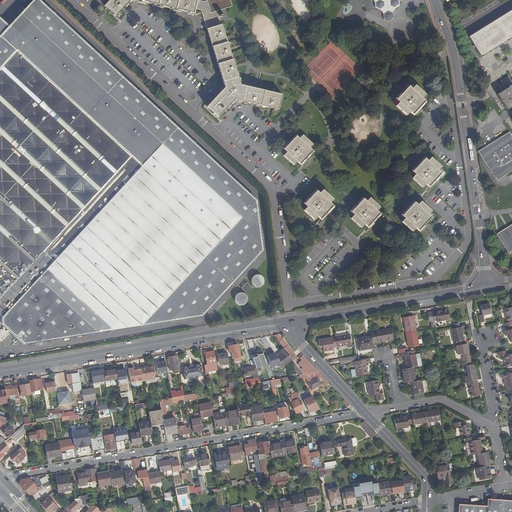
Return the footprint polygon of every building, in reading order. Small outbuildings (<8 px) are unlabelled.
[(2,317),(3,325),(25,345),(203,317),(263,251),(258,201),(148,99),(40,0),(34,0),(10,26),(0,36),(0,307),(6,313),(2,317)] [(194,8),(196,9),(198,0),(197,0),(108,0),(104,5),(116,15),(130,0),(139,0),(193,12),(194,8)] [(198,0),(196,9),(201,10),(224,87),(206,107),(218,117),(234,99),(278,109),(282,94),(240,85),(222,25),(221,25),(217,11),(232,6),(229,0),(206,0),(207,2),(198,0)] [(373,0),(375,2),(375,7),(380,10),(383,14),(384,19),(389,22),(394,18),(393,13),(395,7),(400,5),(398,0),(373,0)] [(511,10),(469,36),(482,56),(511,37),(511,10)] [(0,36),(10,26),(0,17),(0,36)] [(506,90),(498,95),(508,110),(511,107),(511,81),(509,77),(501,82),(506,90)] [(412,89),(422,98),(426,95),(416,85),(412,89)] [(400,102),(410,111),(411,113),(413,114),(425,101),(422,98),(412,89),(409,86),(397,99),(400,102)] [(410,111),(400,102),(396,105),(406,115),(410,111)] [(511,136),(510,133),(479,153),(497,181),(511,171),(511,136)] [(286,152),(284,155),(294,165),(297,161),(300,164),(313,151),(310,148),(313,145),(303,135),(299,139),(296,136),(283,149),(286,152)] [(441,173),(438,170),(442,167),(432,157),(428,161),(425,158),(413,171),(416,174),(412,178),(422,187),(426,183),(428,185),(429,187),(434,181),(441,173)] [(309,198),(305,203),(308,206),(304,210),(314,220),(318,216),(321,219),(325,214),(333,205),(330,203),(333,199),(323,190),(320,193),(317,190),(309,198)] [(356,206),(352,211),(355,214),(351,218),(361,228),(365,224),(368,227),(375,220),(381,214),(377,211),(380,207),(370,198),(367,201),(364,198),(356,206)] [(415,202),(403,215),(406,218),(402,222),(412,231),(416,227),(419,230),(431,217),(428,214),(431,211),(421,201),(418,205),(415,202)] [(511,225),(498,234),(509,253),(511,251),(511,225)] [(264,284),(264,282),(264,281),(264,280),(263,279),(263,278),(262,277),(261,276),(260,275),(258,275),(257,275),(256,275),(255,276),(253,277),(252,278),(252,279),(251,280),(251,282),(251,283),(252,284),(252,285),(253,286),(254,287),(255,288),(257,288),(258,288),(259,288),(260,287),(261,287),(262,286),(263,285),(264,284)] [(247,282),(241,288),(247,294),(253,288),(247,282)] [(235,296),(235,298),(235,299),(235,300),(235,301),(235,302),(236,303),(237,304),(238,305),(239,305),(241,306),(243,306),(244,305),(245,305),(246,304),(247,303),(247,301),(247,300),(247,299),(247,298),(247,296),(246,295),(245,294),(244,294),(243,293),(242,293),(241,293),(239,293),(238,294),(237,294),(236,295),(235,296)] [(483,315),(479,316),(481,323),(485,322),(484,315),(492,314),(490,304),(481,306),(483,315)] [(447,310),(432,312),(434,321),(437,321),(437,322),(449,320),(447,310)] [(403,318),(406,332),(416,331),(414,316),(403,318)] [(452,328),(451,329),(454,342),(456,342),(457,345),(465,344),(461,326),(459,327),(452,328)] [(391,329),(370,333),(371,336),(372,343),(393,340),(391,329)] [(419,346),(416,331),(406,332),(408,348),(419,346)] [(349,335),(335,337),(337,347),(348,345),(348,348),(352,347),(349,335)] [(359,351),(373,349),(372,343),(371,336),(357,339),(359,351)] [(333,348),(337,347),(335,337),(318,340),(319,346),(323,346),(324,352),(334,350),(333,348)] [(269,343),(268,342),(265,344),(272,355),(275,353),(274,351),(269,343)] [(457,345),(456,345),(458,354),(463,353),(463,357),(462,358),(462,361),(470,360),(467,343),(465,344),(457,345)] [(235,358),(241,357),(239,345),(228,347),(230,353),(234,352),(235,358)] [(284,348),(291,358),(295,355),(288,346),(284,348)] [(295,362),(291,358),(284,348),(280,351),(284,355),(278,359),(284,369),(287,367),(285,364),(289,361),(294,367),(297,365),(295,362)] [(207,365),(204,366),(206,372),(218,370),(214,351),(205,353),(207,365)] [(319,372),(299,351),(296,354),(301,360),(300,362),(297,360),(295,362),(297,365),(303,372),(305,374),(319,372)] [(408,352),(399,354),(400,358),(405,357),(407,369),(413,368),(417,367),(416,360),(421,359),(420,354),(415,355),(414,351),(408,352)] [(504,351),(498,352),(499,357),(504,356),(506,367),(511,365),(511,354),(507,356),(506,351),(504,351)] [(224,365),(229,364),(227,353),(218,355),(220,364),(224,364),(224,365)] [(270,364),(267,355),(258,358),(261,367),(270,364)] [(180,372),(179,368),(177,356),(168,358),(168,359),(167,359),(168,362),(169,362),(170,370),(174,370),(174,373),(180,372)] [(358,362),(351,363),(352,366),(354,366),(355,369),(351,370),(352,378),(368,375),(366,364),(370,363),(370,360),(358,362)] [(462,361),(461,362),(462,366),(466,365),(468,375),(464,376),(465,381),(467,381),(477,379),(473,363),(471,363),(470,360),(462,361)] [(158,374),(167,372),(165,361),(156,363),(158,374)] [(254,380),(245,382),(246,385),(258,383),(260,382),(254,361),(251,362),(252,368),(245,369),(246,376),(253,375),(254,380)] [(192,368),(194,377),(198,377),(203,376),(201,365),(195,366),(195,367),(192,368)] [(142,369),(144,380),(148,380),(156,378),(154,367),(147,368),(146,367),(142,368),(142,369)] [(190,378),(194,377),(192,368),(189,368),(189,367),(182,368),(183,373),(184,379),(190,378)] [(129,369),(131,382),(144,380),(142,369),(134,370),(134,368),(129,369)] [(407,369),(402,370),(404,384),(408,383),(416,382),(413,368),(407,369)] [(125,369),(116,371),(118,379),(118,380),(126,379),(125,369)] [(104,370),(91,372),(93,383),(105,381),(104,372),(104,370)] [(104,372),(105,381),(118,379),(116,371),(116,370),(104,372)] [(300,375),(302,380),(306,379),(308,382),(307,383),(311,390),(322,384),(318,378),(322,378),(325,382),(326,382),(331,387),(332,386),(319,372),(305,374),(300,375)] [(504,378),(505,381),(506,386),(507,391),(511,389),(511,372),(500,375),(501,379),(504,378)] [(74,393),(82,391),(78,373),(60,376),(62,387),(67,387),(67,384),(72,384),(74,393)] [(181,375),(182,383),(191,381),(190,381),(190,378),(184,379),(183,373),(181,375)] [(42,379),(29,381),(31,392),(43,390),(42,379)] [(477,379),(467,381),(470,395),(479,393),(477,379)] [(378,401),(383,400),(382,393),(380,394),(377,381),(367,383),(369,396),(376,394),(378,401)] [(416,382),(408,383),(408,387),(410,387),(412,386),(413,390),(414,394),(423,393),(423,392),(421,381),(416,382)] [(56,391),(55,382),(46,384),(47,392),(56,391)] [(29,384),(20,386),(22,396),(31,395),(29,384)] [(5,390),(7,399),(10,399),(11,404),(17,403),(17,404),(18,404),(18,405),(21,405),(18,389),(14,389),(14,386),(9,387),(9,388),(5,388),(5,390)] [(94,388),(82,391),(83,401),(96,399),(94,388)] [(289,398),(291,403),(297,414),(305,410),(300,399),(296,392),(291,394),(292,397),(289,398)] [(308,413),(318,410),(313,395),(303,399),(308,413)] [(213,415),(211,403),(199,406),(201,417),(213,415)] [(237,410),(238,417),(245,415),(246,417),(251,416),(250,408),(249,404),(237,407),(237,410)] [(252,422),(264,420),(264,414),(262,406),(250,408),(251,416),(252,422)] [(123,407),(110,409),(111,412),(112,421),(118,420),(117,414),(124,412),(123,407)] [(287,407),(278,409),(279,418),(289,416),(287,407)] [(60,414),(60,410),(47,412),(49,420),(55,419),(61,418),(60,414)] [(228,427),(240,425),(238,417),(237,410),(225,412),(227,425),(228,427)] [(149,413),(151,421),(151,424),(160,422),(160,424),(164,423),(163,420),(163,418),(161,411),(149,413)] [(427,423),(440,420),(439,411),(425,413),(427,423)] [(213,415),(215,427),(227,425),(225,412),(213,415)] [(269,423),(277,421),(276,412),(264,414),(264,420),(265,426),(269,425),(269,423)] [(427,423),(425,413),(411,415),(413,424),(413,425),(427,423)] [(411,415),(399,417),(399,418),(394,419),(396,430),(408,427),(408,425),(413,424),(411,415)] [(163,420),(164,423),(166,434),(173,433),(173,434),(178,433),(175,418),(163,420)] [(203,430),(201,418),(192,420),(194,432),(203,430)] [(140,432),(141,436),(153,434),(151,424),(151,421),(139,423),(140,432)] [(379,437),(365,422),(360,425),(371,438),(374,435),(376,438),(379,437)] [(466,434),(467,438),(470,438),(468,425),(463,426),(462,422),(453,423),(454,427),(459,426),(460,435),(466,434)] [(11,437),(16,442),(26,433),(25,427),(24,425),(21,428),(16,432),(11,437)] [(11,437),(16,432),(9,426),(2,432),(9,439),(11,437)] [(180,435),(191,433),(190,428),(186,428),(185,426),(179,427),(180,435)] [(129,441),(127,429),(114,431),(116,442),(124,441),(124,442),(129,441)] [(37,439),(44,438),(43,437),(42,431),(42,430),(36,431),(36,432),(29,433),(30,439),(37,438),(37,439)] [(129,445),(142,443),(141,436),(140,432),(128,434),(129,445)] [(485,440),(484,435),(475,437),(470,438),(467,438),(466,438),(466,442),(468,442),(471,455),(477,453),(482,453),(481,449),(480,441),(485,440)] [(110,436),(103,437),(103,440),(105,440),(106,450),(116,448),(115,440),(111,440),(110,436)] [(90,439),(92,451),(105,449),(103,440),(103,437),(90,439)] [(356,444),(356,440),(354,438),(335,441),(336,447),(343,446),(344,456),(353,455),(352,447),(355,446),(356,444)] [(72,441),(73,449),(85,446),(84,439),(72,441)] [(253,450),(258,449),(256,439),(248,441),(250,450),(253,450)] [(71,440),(59,442),(59,443),(61,451),(73,449),(72,441),(71,440)] [(282,442),(284,454),(296,452),(294,440),(282,442)] [(268,442),(258,444),(260,454),(270,452),(268,442)] [(284,454),(282,442),(270,444),(272,458),(284,455),(284,454)] [(322,456),(335,454),(331,442),(320,444),(322,456)] [(61,451),(59,443),(45,446),(47,458),(62,456),(61,451)] [(8,449),(4,444),(0,446),(0,457),(4,454),(3,454),(8,449)] [(241,445),(229,448),(231,461),(243,459),(241,445)] [(308,467),(311,466),(310,460),(308,446),(303,447),(303,449),(300,450),(302,464),(305,464),(305,465),(307,465),(308,467)] [(17,451),(10,458),(14,462),(15,461),(18,465),(24,459),(17,451)] [(229,467),(226,452),(214,454),(217,470),(229,467)] [(254,453),(254,456),(259,482),(264,481),(262,472),(260,460),(259,452),(254,453)] [(489,465),(486,452),(482,453),(477,453),(480,467),(488,466),(489,465)] [(163,461),(162,454),(157,455),(160,472),(161,472),(173,470),(171,462),(171,460),(163,461)] [(208,454),(198,455),(200,466),(209,464),(208,454)] [(8,458),(3,462),(6,467),(12,463),(8,458)] [(194,458),(184,460),(186,468),(194,466),(194,465),(196,465),(194,458)] [(310,460),(311,466),(311,468),(312,472),(317,471),(316,467),(321,467),(320,458),(310,460)] [(331,469),(340,467),(337,461),(323,464),(324,468),(324,470),(325,470),(331,469)] [(303,474),(311,472),(312,472),(311,468),(303,469),(303,466),(299,467),(300,474),(303,474)] [(446,479),(451,478),(450,473),(448,466),(436,468),(438,477),(446,476),(446,479)] [(480,467),(477,468),(479,480),(490,478),(488,466),(480,467)] [(84,474),(86,485),(87,485),(87,482),(98,480),(97,474),(96,469),(85,471),(85,473),(84,474)] [(150,489),(149,485),(148,475),(147,470),(137,472),(139,479),(143,478),(144,486),(145,486),(145,489),(150,489)] [(99,487),(112,485),(110,473),(109,471),(97,474),(98,480),(99,487)] [(124,485),(122,471),(110,473),(112,485),(112,487),(124,485)] [(149,485),(162,482),(160,472),(148,475),(149,485)] [(133,473),(124,475),(126,485),(135,484),(133,473)] [(79,486),(86,485),(84,474),(77,475),(79,486)] [(73,490),(70,475),(55,478),(58,492),(73,490)] [(402,481),(404,492),(416,490),(414,481),(410,481),(410,476),(402,477),(402,481)] [(288,477),(285,477),(276,479),(276,481),(277,481),(278,485),(288,483),(287,479),(288,479),(288,477)] [(36,493),(44,488),(48,485),(46,483),(37,488),(28,479),(21,480),(19,484),(29,494),(32,497),(36,493)] [(402,481),(391,483),(392,494),(404,492),(402,481)] [(380,496),(392,494),(391,483),(390,482),(378,484),(380,496)] [(177,496),(189,494),(188,489),(188,487),(183,488),(183,489),(176,490),(177,496)] [(339,497),(338,492),(337,488),(328,490),(330,504),(340,502),(339,497)] [(375,488),(358,491),(359,500),(364,500),(365,502),(377,500),(375,488)] [(319,489),(306,492),(308,503),(321,501),(319,489)] [(356,504),(354,491),(344,493),(346,505),(356,504)] [(306,508),(304,495),(292,497),(292,500),(294,511),(297,511),(297,510),(306,509),(306,508)] [(49,498),(42,505),(49,511),(53,511),(58,508),(56,506),(49,498)] [(511,511),(511,500),(502,500),(500,500),(488,499),(487,506),(459,504),(458,511),(511,511)] [(277,511),(276,500),(264,502),(265,511),(277,511)] [(292,500),(280,502),(281,511),(294,511),(292,500)] [(72,511),(74,511),(80,507),(74,501),(67,507),(72,511)] [(80,507),(83,510),(85,511),(92,506),(89,505),(76,501),(74,501),(80,507)] [(142,511),(141,503),(140,503),(135,504),(133,504),(134,511),(142,511)]
